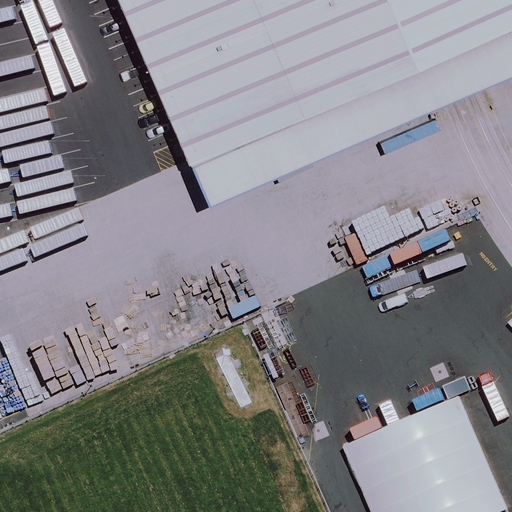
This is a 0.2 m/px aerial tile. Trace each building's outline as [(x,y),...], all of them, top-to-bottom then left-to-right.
[(511,0),(115,0),(205,207),(449,102),(472,93),(511,75),(511,0)] [(314,251),(246,281),(251,292),(254,290),(259,301),(323,272),(314,251)] [(218,305),(247,294),(242,281),(213,292),(218,305)] [(247,294),(218,305),(224,320),(253,309),(247,294)] [(188,336),(180,320),(151,335),(159,350),(188,336)] [(138,325),(113,340),(128,364),(152,349),(138,325)] [(108,358),(114,356),(109,344),(52,367),(63,394),(114,373),(108,358)] [(37,354),(8,367),(29,414),(59,401),(37,354)]
